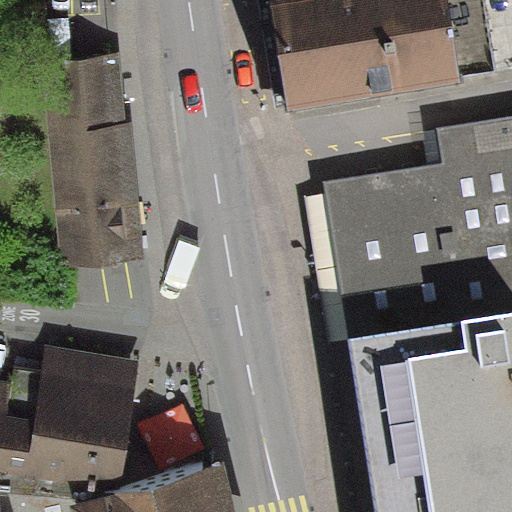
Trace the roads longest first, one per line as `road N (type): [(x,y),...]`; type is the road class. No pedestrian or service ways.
road 1 (secondary): [(240,323),(191,0)]
road 2 (residential): [(0,320),(135,331),(240,323)]
road 3 (secondary): [(283,511),(240,323)]
